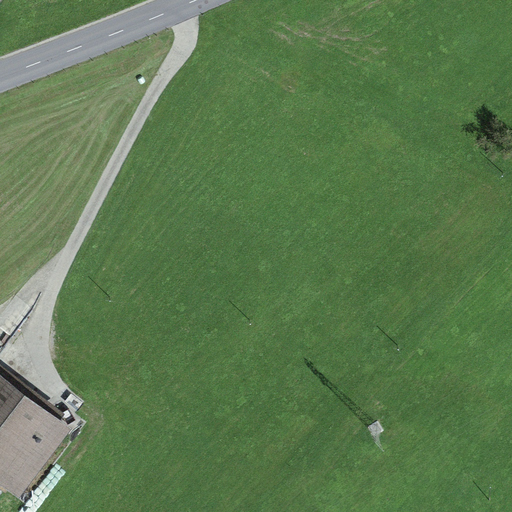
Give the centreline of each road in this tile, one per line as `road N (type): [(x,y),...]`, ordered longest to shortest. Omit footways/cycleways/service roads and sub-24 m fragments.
road 1 (track): [(24,362),(61,263),(185,30),(187,4)]
road 2 (secondary): [(0,75),(197,0)]
